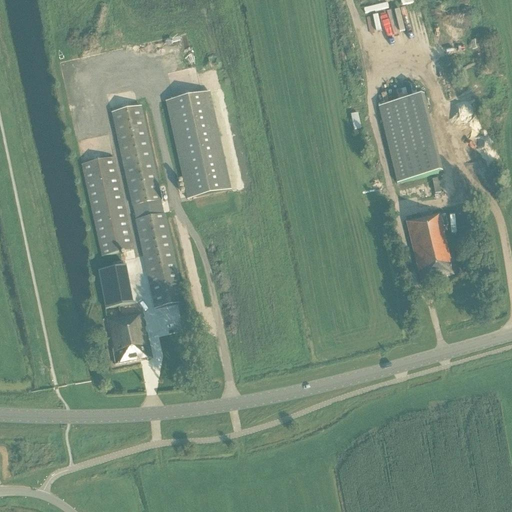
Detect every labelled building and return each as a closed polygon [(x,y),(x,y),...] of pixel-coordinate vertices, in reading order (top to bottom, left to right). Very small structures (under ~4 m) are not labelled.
[(231,190),(208,93),(165,102),(188,200),(231,190)] [(420,98),(378,107),(397,184),(438,174),(420,98)] [(154,309),(184,303),(165,215),(163,215),(160,201),(161,201),(141,108),(111,114),(132,207),(133,207),(136,221),(135,221),(154,309)] [(101,257),(133,250),(113,158),(81,165),(101,257)] [(444,215),(440,216),(440,215),(406,223),(421,283),(429,281),(429,282),(453,276),(449,260),(451,260),(443,227),(447,227),(444,215)] [(104,310),(133,305),(126,267),(97,272),(104,310)] [(115,365),(151,358),(142,313),(106,320),(115,365)] [(107,353),(105,342),(98,344),(100,355),(107,353)]
